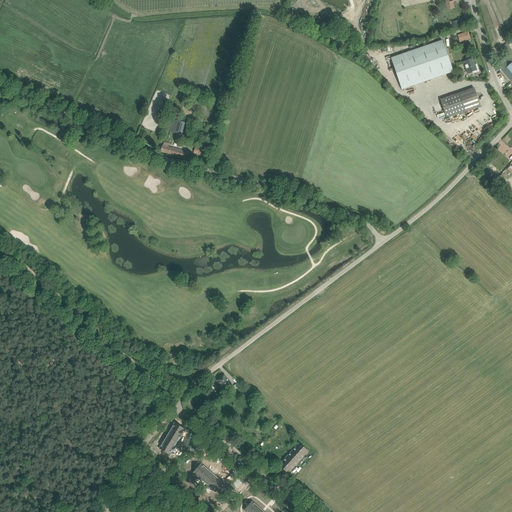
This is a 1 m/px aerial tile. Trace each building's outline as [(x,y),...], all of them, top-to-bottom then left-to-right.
[(445,0),(448,10),(454,8),(452,2),(460,0),(445,0)] [(315,24),(320,27),(323,22),(313,17),(312,19),(317,22),(315,24)] [(458,36),(460,42),(470,38),(468,32),(458,36)] [(453,72),(442,40),(391,58),(402,90),(453,72)] [(511,56),(500,67),(511,81),(511,56)] [(465,65),(468,73),(473,72),(475,73),(479,71),(477,65),(474,66),(473,63),(474,63),(473,58),(462,62),(463,65),(465,65)] [(460,95),(441,102),(447,118),(481,106),(474,88),(470,90),(471,91),(460,95)] [(173,119),(170,131),(175,133),(178,121),(174,120),(173,119)] [(162,146),(161,151),(181,157),(181,156),(188,158),(189,153),(182,151),(182,150),(168,146),(163,145),(162,146)] [(196,147),(196,148),(194,153),(206,156),(207,150),(196,147)] [(479,170),(483,174),(489,168),(485,164),(479,170)] [(496,176),(491,180),(495,184),(499,179),(496,176)] [(216,380),(224,391),(232,385),(224,374),(216,380)] [(159,448),(163,451),(170,455),(185,429),(175,423),(159,448)] [(298,443),(282,461),(279,465),(288,473),(291,470),(307,451),(298,443)] [(224,483),(201,463),(193,472),(216,492),(224,483)] [(244,510),(246,511),(264,511),(252,501),(244,510)]
